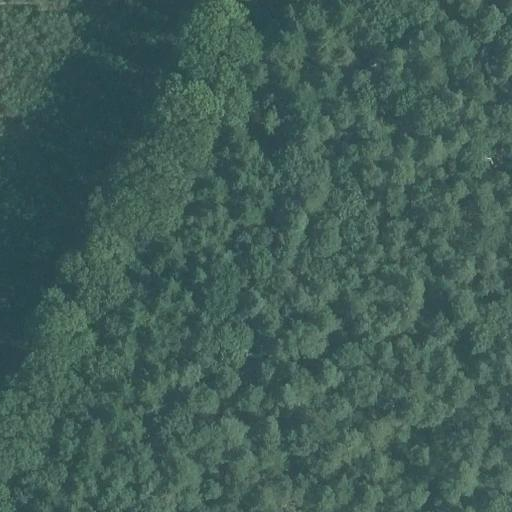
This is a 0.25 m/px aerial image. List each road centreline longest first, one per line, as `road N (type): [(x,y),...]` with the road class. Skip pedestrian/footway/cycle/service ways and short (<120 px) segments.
road 1 (unclassified): [(0,511),(259,0)]
road 2 (track): [(196,0),(0,395)]
road 3 (track): [(192,7),(0,9)]
